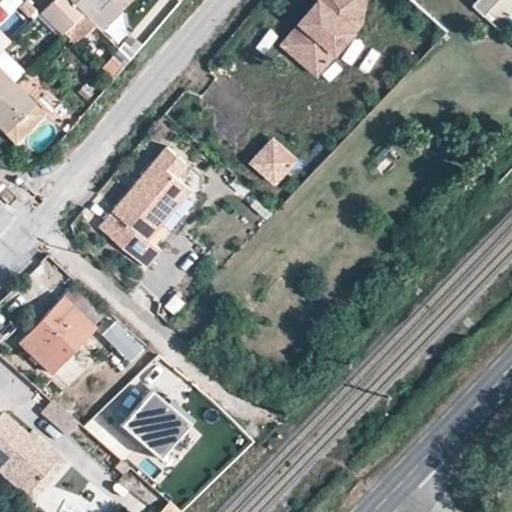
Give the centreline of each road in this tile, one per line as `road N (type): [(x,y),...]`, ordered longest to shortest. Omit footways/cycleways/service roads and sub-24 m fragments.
road 1 (residential): [(225,0),(29,226)]
road 2 (residential): [(29,226),(249,414)]
road 3 (tertiary): [(407,476),(511,370)]
